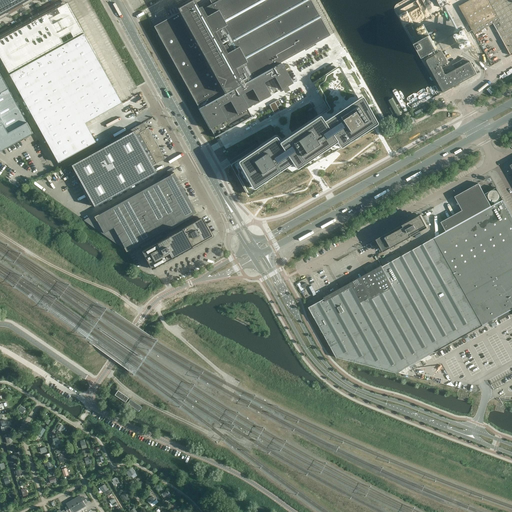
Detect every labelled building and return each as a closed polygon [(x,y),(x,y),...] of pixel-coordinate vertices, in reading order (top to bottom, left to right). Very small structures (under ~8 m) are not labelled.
[(0,0),(0,19),(6,17),(35,0),(0,0)] [(83,0),(73,0),(70,2),(77,15),(89,9),(83,0)] [(190,0),(182,5),(182,6),(177,9),(179,11),(180,12),(154,27),(215,137),(252,117),(247,109),(271,96),(264,83),(274,77),(281,90),(284,89),(285,89),(286,89),(286,88),(286,87),(293,83),(283,64),(282,65),(281,63),(304,50),(305,51),(312,47),(316,45),(315,44),(330,35),(310,0),(209,0),(212,4),(203,9),(201,7),(199,8),(196,4),(197,3),(194,0),(190,0)] [(493,24),(511,55),(511,54),(511,0),(470,0),(459,6),(474,34),(493,24)] [(92,13),(80,20),(86,31),(98,24),(92,13)] [(99,27),(88,33),(95,46),(106,40),(99,27)] [(83,33),(9,74),(10,75),(48,144),(58,163),(65,159),(96,143),(88,129),(85,123),(122,103),(121,101),(98,60),(83,33)] [(438,50),(429,35),(415,42),(423,58),(438,50)] [(107,46),(96,51),(104,66),(116,60),(107,46)] [(427,62),(437,80),(444,93),(477,74),(470,61),(470,62),(464,58),(463,59),(453,64),(456,69),(445,75),(441,67),(448,63),(447,61),(443,53),(442,52),(435,55),(435,56),(427,60),(427,61),(427,62)] [(232,165),(232,166),(232,167),(247,195),(248,195),(249,196),(250,195),(251,195),(284,169),(291,165),(295,170),(296,170),(297,169),(300,168),(302,166),(311,165),(370,133),(373,131),(374,130),(374,129),(374,128),(373,126),(377,124),(378,123),(378,122),(378,121),(364,97),(363,96),(362,96),(358,98),(339,65),(338,63),(338,62),(337,62),(336,62),(335,62),(313,77),(312,78),(312,79),(312,80),(312,81),(328,109),(289,135),(282,139),(278,136),(277,135),(276,135),(275,136),(233,164),(232,164),(232,165)] [(117,65),(108,70),(116,86),(127,81),(117,65)] [(0,149),(1,151),(33,134),(0,73),(0,149)] [(129,84),(117,90),(124,103),(136,96),(129,84)] [(411,105),(412,107),(413,108),(432,98),(430,95),(411,105)] [(278,100),(269,105),(274,114),(280,111),(277,107),(281,105),(278,100)] [(390,112),(391,115),(409,106),(408,103),(390,112)] [(392,115),(391,115),(392,118),(393,119),(394,118),(395,118),(411,110),(411,109),(411,108),(410,107),(409,107),(408,107),(392,115)] [(143,123),(71,163),(72,165),(72,166),(94,207),(156,172),(154,169),(152,165),(156,163),(156,164),(165,159),(148,128),(146,129),(143,123)] [(166,171),(168,174),(84,220),(84,221),(129,253),(197,215),(196,213),(174,173),(173,171),(175,170),(173,167),(171,169),(166,171)] [(451,229),(309,307),(337,357),(397,373),(511,309),(511,212),(506,200),(489,208),(476,184),(461,192),(469,206),(444,219),(451,229)] [(428,228),(421,215),(376,239),(383,252),(428,228)] [(202,219),(177,233),(143,252),(145,256),(146,258),(146,257),(146,258),(152,268),(211,236),(202,219)] [(126,402),(129,397),(118,390),(115,395),(126,402)] [(130,399),(127,404),(139,412),(142,407),(130,399)] [(45,430),(40,427),(36,434),(41,437),(45,430)] [(51,460),(44,462),(45,465),(47,465),(48,468),(53,467),(51,460)] [(105,484),(101,486),(100,487),(103,493),(108,490),(105,484)] [(161,494),(165,500),(169,497),(168,495),(168,494),(166,491),(161,494)] [(86,502),(86,501),(84,498),(83,497),(81,498),(80,497),(79,496),(67,503),(67,505),(68,506),(66,507),(66,509),(67,511),(69,511),(71,511),(75,511),(85,506),(85,505),(84,503),(86,502)] [(155,500),(152,496),(147,500),(150,504),(155,500)]
